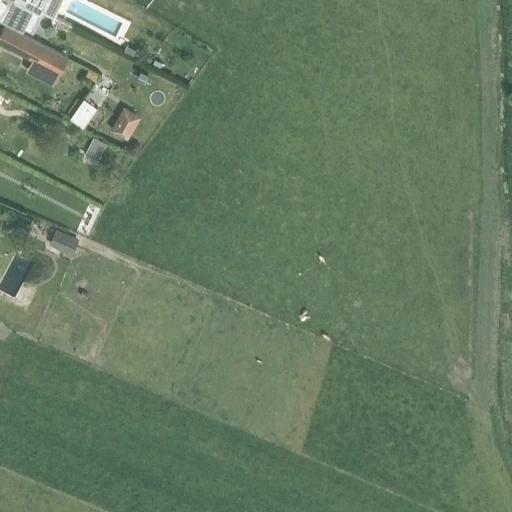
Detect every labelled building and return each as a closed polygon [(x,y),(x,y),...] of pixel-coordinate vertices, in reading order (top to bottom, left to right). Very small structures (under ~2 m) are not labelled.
[(0,0),(0,15),(15,23),(33,33),(44,12),(20,0),(0,0)] [(20,0),(44,12),(53,17),(55,17),(57,13),(55,12),(61,0),(20,0)] [(0,40),(60,72),(69,56),(49,46),(24,33),(4,23),(0,31),(0,40)] [(61,73),(85,93),(99,77),(75,57),(61,73)] [(97,107),(84,98),(70,117),(84,127),(97,107)] [(142,116),(124,106),(110,129),(128,140),(142,116)] [(95,135),(86,152),(98,158),(107,141),(95,135)]
